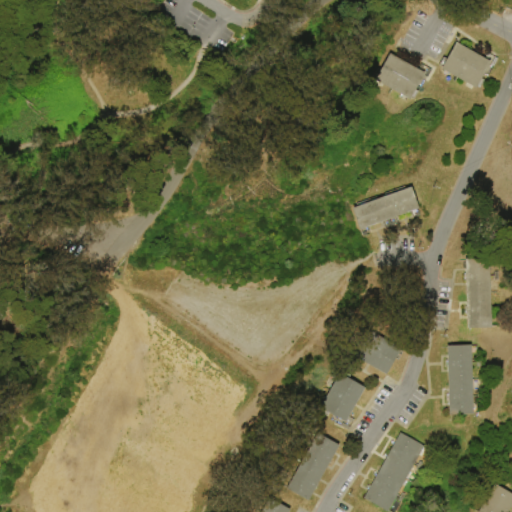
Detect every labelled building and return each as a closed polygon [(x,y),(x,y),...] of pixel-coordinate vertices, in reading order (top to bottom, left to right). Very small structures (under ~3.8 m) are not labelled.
[(456,42),(484,59),(488,54),(498,60),(487,78),(483,75),(481,79),(484,81),(480,89),(476,87),(475,90),(440,69),(441,67),(439,66),(444,58),(446,59),(456,42)] [(388,54),(419,71),(422,65),(432,70),(421,89),(416,86),(415,90),(418,92),(414,100),(410,98),(409,100),(374,81),(388,54)] [(352,209),(411,188),(418,209),(420,217),(413,219),(410,212),(396,217),(399,224),(385,229),(382,222),(359,230),(352,209)] [(488,259),(491,328),(468,329),(467,316),(465,316),(465,307),(467,307),(466,282),(464,282),(463,274),(465,274),(465,260),(488,259)] [(365,329),(401,349),(399,351),(402,353),(398,361),(395,359),(386,375),(351,356),(365,329)] [(470,346),(473,416),(449,417),(449,402),(447,402),(447,395),(449,394),(448,369),(445,369),(444,361),(447,361),(447,347),(470,346)] [(338,374),(364,389),(348,417),(355,421),(349,432),(330,421),(332,416),(329,414),(327,418),(319,413),(321,410),(319,409),(338,374)] [(317,434),(339,446),(333,457),(334,458),(330,465),(329,464),(318,484),(319,485),(316,491),(314,491),(308,502),(286,490),(317,434)] [(424,448),(388,511),(364,499),(368,491),(366,489),(367,486),(370,487),(386,459),(384,458),(383,458),(385,454),(386,455),(388,456),(393,446),(391,444),(393,441),(395,442),(400,434),(424,448)] [(308,443),(304,451),(300,449),(305,441),(308,443)] [(294,469),(289,477),(286,475),(290,468),(294,469)] [(479,511),(496,485),(511,494),(511,507),(509,511),(479,511)] [(260,511),(268,499),(290,511),(289,511),(260,511)]
